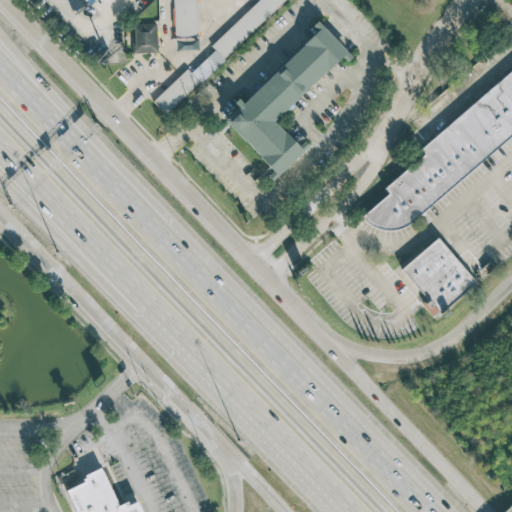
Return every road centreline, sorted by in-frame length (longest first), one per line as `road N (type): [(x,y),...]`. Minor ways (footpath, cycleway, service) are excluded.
road 1 (motorway): [(0,117),(378,511)]
road 2 (primary): [(336,346),(0,0)]
road 3 (motorway): [(210,279),(0,31)]
road 4 (motorway): [(433,511),(210,279)]
road 5 (motorway): [(139,311),(331,511)]
road 6 (primary): [(51,270),(226,446)]
road 7 (motorway): [(160,228),(0,61)]
road 8 (primary): [(489,511),(336,346)]
road 9 (primary): [(511,287),(454,343),(423,359),(387,360),(336,346)]
road 10 (motorway): [(0,165),(139,311)]
road 11 (residential): [(276,283),(372,182),(393,125)]
road 12 (residential): [(393,125),(364,164),(253,259)]
road 13 (motorway): [(0,178),(139,311)]
road 14 (residential): [(393,125),(406,92),(477,0)]
